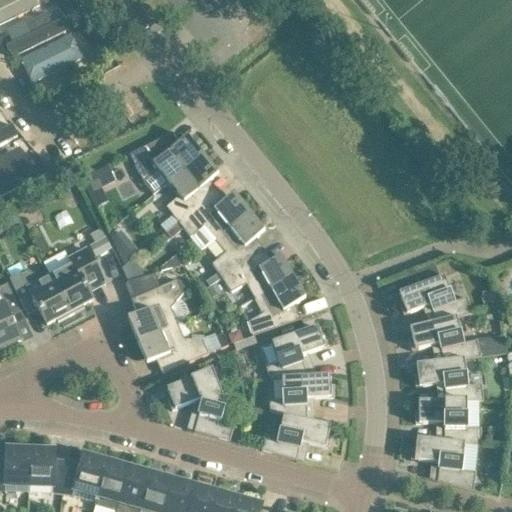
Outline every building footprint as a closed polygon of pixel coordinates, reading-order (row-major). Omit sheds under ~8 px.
[(0,0),(0,30),(36,13),(29,0),(0,0)] [(66,19),(75,12),(75,11),(65,0),(53,0),(52,2),(66,19)] [(65,38),(56,21),(47,25),(42,15),(0,35),(0,41),(12,65),(65,38)] [(91,49),(99,42),(100,42),(86,24),(85,25),(77,32),(91,49)] [(66,60),(83,51),(76,37),(20,65),(34,93),(72,74),(66,60)] [(12,130),(0,136),(0,153),(19,145),(12,130)] [(168,185),(203,157),(190,142),(185,146),(182,142),(179,144),(171,135),(130,156),(145,186),(146,185),(144,182),(158,171),(168,185)] [(21,150),(0,159),(0,183),(3,189),(33,175),(21,150)] [(166,234),(217,192),(210,183),(213,180),(210,176),(215,172),(203,157),(168,185),(179,198),(166,209),(178,224),(165,234),(166,234)] [(99,190),(114,182),(107,168),(92,175),(99,190)] [(215,242),(249,214),(237,199),(232,203),(228,199),(225,201),(217,192),(166,234),(171,240),(183,230),(191,240),(204,229),(215,242)] [(221,280),(264,251),(256,240),(259,237),(256,233),(261,229),(249,214),(215,242),(225,255),(212,266),(217,274),(206,283),(209,288),(221,280)] [(101,279),(92,262),(86,251),(69,260),(72,266),(50,277),(71,317),(85,310),(83,307),(93,302),(87,292),(89,286),(100,280),(101,279)] [(255,301),(293,279),(283,262),(278,265),(275,261),(272,263),(264,251),(221,280),(231,295),(246,286),(255,301)] [(71,317),(50,277),(38,284),(34,275),(27,274),(21,277),(20,275),(9,280),(24,310),(35,304),(47,327),(57,322),(58,324),(71,317)] [(178,282),(160,289),(154,276),(128,284),(124,288),(131,301),(137,316),(134,317),(136,322),(130,325),(137,343),(178,326),(171,310),(184,296),(178,282)] [(436,324),(456,320),(472,316),(466,299),(453,304),(444,278),(399,295),(402,305),(399,306),(403,317),(431,308),(436,324)] [(263,316),(247,324),(252,338),(301,321),(296,306),(299,304),(297,299),(303,296),(293,279),(255,301),(263,316)] [(25,322),(14,300),(7,286),(0,288),(0,298),(3,305),(0,305),(0,351),(8,348),(9,351),(19,347),(18,343),(21,342),(21,341),(20,341),(14,327),(25,322)] [(444,363),(464,361),(480,359),(476,342),(462,346),(456,320),(436,324),(409,330),(412,341),(409,341),(411,353),(439,346),(444,363)] [(209,356),(203,342),(184,341),(178,326),(137,343),(145,361),(151,358),(153,363),(156,361),(163,376),(209,356)] [(282,381),(307,378),(300,358),(328,349),(324,337),(320,338),(317,328),(272,344),(279,366),(266,370),(270,381),(282,381)] [(242,341),(238,332),(227,337),(231,346),(242,341)] [(446,403),(466,404),(483,404),(481,386),(467,388),(464,361),(444,363),(416,366),(417,377),(414,377),(415,389),(444,386),(446,403)] [(194,434),(229,443),(234,427),(220,423),(223,413),(223,410),(223,406),(222,402),(220,395),(211,373),(167,390),(171,400),(167,401),(172,413),(200,402),(201,404),(201,407),(194,434)] [(283,418),(307,422),(306,401),(334,399),(333,387),(330,387),(330,377),(307,378),(282,381),(283,402),(269,403),(270,415),(283,418)] [(466,404),(446,403),(418,403),(418,414),(415,414),(415,426),(444,426),(444,443),(464,446),(481,448),(481,430),(466,430),(466,404)] [(330,428),(307,422),(283,418),(279,439),(265,436),(261,453),(296,463),(300,444),(329,451),(331,439),(328,438),(330,428)] [(464,446),(444,443),(416,440),(415,450),(412,450),(411,462),(439,465),(437,483),(473,494),(475,474),(461,473),(464,446)] [(29,495),(30,452),(6,451),(5,452),(7,452),(7,464),(0,464),(0,491),(5,491),(5,494),(29,495)] [(62,495),(66,468),(53,466),(53,454),(55,454),(55,453),(30,452),(29,495),(52,496),(52,493),(62,495)] [(95,505),(106,463),(83,457),(82,458),(84,459),(81,470),(66,468),(62,495),(73,496),(72,499),(95,505)] [(116,511),(129,469),(106,463),(95,505),(97,498),(118,504),(115,511),(116,511)] [(140,511),(151,476),(129,469),(116,511),(140,511)] [(164,511),(173,482),(151,476),(140,511),(164,511)] [(188,511),(195,488),(173,482),(164,511),(188,511)] [(212,511),(217,494),(195,488),(188,511),(212,511)] [(235,511),(239,501),(217,494),(212,511),(235,511)] [(258,511),(260,508),(261,509),(262,507),(239,501),(235,511),(258,511)]
